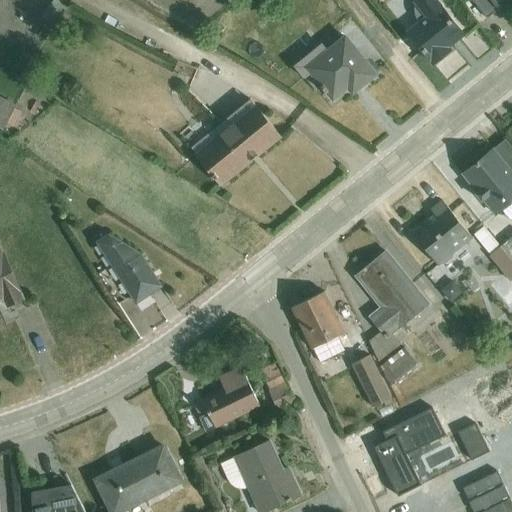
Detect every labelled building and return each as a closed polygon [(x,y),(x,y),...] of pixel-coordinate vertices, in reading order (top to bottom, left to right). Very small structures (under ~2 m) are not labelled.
[(54,29),(68,9),(55,0),(54,0),(40,20),(54,29)] [(415,9),(415,15),(419,22),(407,31),(433,64),(450,51),(446,45),(462,33),(435,0),(415,0),(413,1),(416,5),(415,7),(415,9)] [(511,0),(472,0),(487,18),(498,9),(500,11),(511,0)] [(210,33),(221,40),(231,26),(220,19),(210,33)] [(480,29),(467,37),(479,57),(493,49),(480,29)] [(294,67),(303,79),(310,74),(325,93),(327,92),(333,100),(348,88),(353,94),(375,75),(344,36),(327,50),(322,43),(294,67)] [(0,97),(0,130),(3,132),(17,107),(0,97)] [(222,185),(280,138),(250,101),(191,148),(222,185)] [(109,142),(108,129),(95,130),(95,143),(109,142)] [(511,147),(505,140),(493,149),(511,172),(511,147)] [(476,194),(495,217),(511,203),(511,172),(493,149),(462,175),(477,193),(476,194)] [(80,154),(74,162),(92,174),(97,165),(80,154)] [(66,193),(70,186),(50,174),(46,180),(66,193)] [(187,198),(193,188),(175,177),(169,187),(187,198)] [(199,208),(188,201),(180,213),(234,249),(244,235),(201,206),(199,208)] [(453,258),(453,255),(473,239),(442,201),(430,211),(434,215),(412,233),(439,266),(441,264),(444,265),(453,258)] [(234,249),(180,213),(169,206),(162,217),(184,232),(186,230),(190,232),(187,239),(225,264),(234,249)] [(169,228),(150,217),(144,226),(163,238),(169,228)] [(96,242),(136,303),(162,287),(140,253),(109,234),(96,242)] [(511,260),(511,237),(501,247),(511,260)] [(7,307),(24,299),(0,246),(0,301),(4,299),(7,307)] [(511,260),(501,247),(489,256),(510,282),(511,280),(511,260)] [(368,317),(387,339),(430,306),(386,252),(357,276),(381,307),(368,317)] [(453,281),(441,291),(451,302),(463,293),(453,281)] [(511,290),(503,298),(508,305),(511,302),(511,290)] [(344,350),(338,336),(344,332),(324,292),(292,308),(312,349),(313,349),(320,363),(344,350)] [(511,329),(501,336),(506,344),(511,340),(511,329)] [(401,344),(393,334),(387,339),(381,332),(380,331),(369,341),(379,361),(401,344)] [(386,379),(391,385),(417,364),(404,348),(380,367),(386,379)] [(377,413),(394,405),(391,399),(392,398),(370,355),(351,365),(373,409),(374,408),(377,413)] [(194,405),(206,432),(260,406),(241,368),(219,379),(225,390),(194,405)] [(279,385),(271,388),(268,390),(278,412),(293,406),(296,404),(287,382),(285,383),(279,372),(274,374),(279,385)] [(279,385),(274,374),(267,378),(271,388),(279,385)] [(430,396),(388,419),(398,439),(440,416),(430,396)] [(284,469),(271,439),(233,457),(234,458),(221,464),(231,486),(239,489),(243,489),(248,488),(257,511),(268,511),(303,496),(289,466),(284,469)] [(138,459),(96,480),(111,511),(152,511),(147,501),(182,483),(164,447),(157,450),(151,453),(138,459)] [(84,511),(71,485),(32,492),(33,511),(84,511)]
